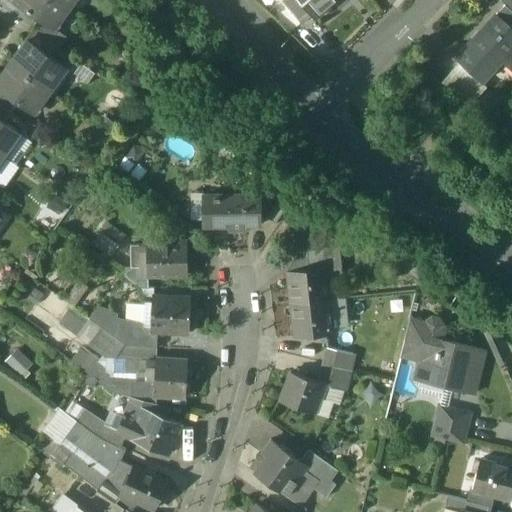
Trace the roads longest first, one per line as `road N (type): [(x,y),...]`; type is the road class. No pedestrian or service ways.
road 1 (tertiary): [(320,116),(511,259)]
road 2 (residential): [(199,511),(235,389),(236,290)]
road 3 (residential): [(320,116),(429,0)]
road 4 (tertiary): [(227,0),(320,116)]
